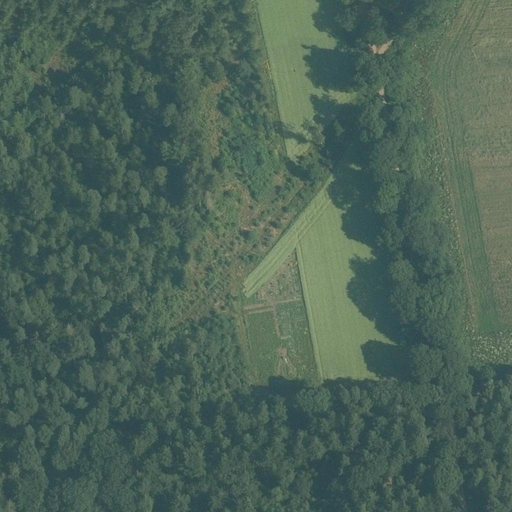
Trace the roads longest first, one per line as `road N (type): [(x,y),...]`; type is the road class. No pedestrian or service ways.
road 1 (track): [(0,371),(143,340),(181,321),(295,192),(377,71)]
road 2 (track): [(463,511),(376,67)]
